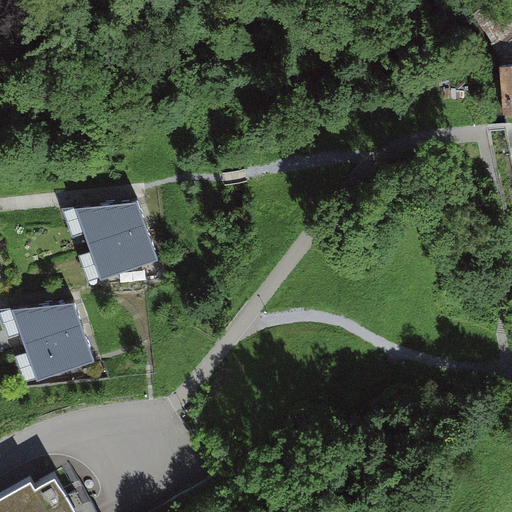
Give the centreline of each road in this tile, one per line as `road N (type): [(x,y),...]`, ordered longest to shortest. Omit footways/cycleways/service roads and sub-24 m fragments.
road 1 (track): [(511,375),(437,362),(322,317),(244,319)]
road 2 (track): [(249,0),(58,75),(0,87)]
road 3 (residential): [(141,445),(113,432),(87,433),(0,472)]
